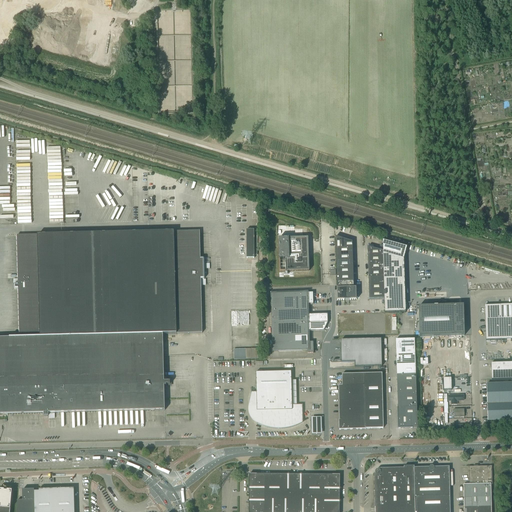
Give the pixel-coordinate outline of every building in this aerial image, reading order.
[(254,230),(247,230),(247,258),(255,258),(255,255),(257,255),(257,249),(255,249),(254,230)] [(19,338),(0,338),(0,414),(43,413),(44,416),(45,417),(48,417),(48,416),(48,413),(165,410),(163,334),(176,334),(202,333),(201,280),(204,280),(205,279),(204,259),(203,258),(200,258),(199,231),(17,236),(18,284),(15,284),(14,285),(14,289),(15,289),(18,289),(19,338)] [(307,237),(277,239),(278,272),(308,271),(307,237)] [(336,238),(335,237),(337,300),(337,301),(344,301),(350,300),(357,300),(356,300),(356,289),(354,289),(353,284),(354,284),(354,280),(353,280),(353,271),(353,266),(353,257),(353,253),(352,253),(352,242),(351,242),(349,241),(338,238),(336,237),(336,238)] [(380,251),(368,247),(369,278),(369,285),(369,299),(378,299),(384,299),(384,302),(385,313),(405,312),(405,301),(404,259),(407,247),(382,241),(383,251),(382,251),(380,251)] [(307,293),(271,294),(271,311),(307,311),(307,304),(313,304),(313,293),(307,294),(307,293)] [(246,294),(246,307),(255,307),(255,294),(246,294)] [(511,304),(500,305),(485,306),(486,354),(511,353),(511,304)] [(463,305),(419,307),(420,337),(464,336),(463,305)] [(307,311),(271,311),(271,324),(315,323),(315,317),(307,317),(307,311)] [(315,323),(271,324),(272,337),(308,336),(308,330),(315,330),(315,323)] [(308,336),(272,337),(272,352),(307,351),(307,353),(313,353),(313,343),(308,343),(308,336)] [(355,362),(355,366),(382,366),(381,339),(341,340),(342,362),(355,362)] [(414,339),(395,340),(396,356),(396,369),(398,428),(417,428),(414,339)] [(436,339),(437,348),(440,348),(441,350),(466,350),(466,339),(436,339)] [(234,350),(234,360),(246,360),(246,349),(234,350)] [(511,363),(491,364),(491,380),(511,379),(511,363)] [(251,393),(249,405),(256,407),(256,408),(253,412),(257,415),(257,424),(259,425),(261,426),(263,427),(265,427),(267,428),(269,428),(271,429),(273,429),(275,429),(278,429),(280,429),(282,429),(284,429),(286,429),(288,428),(290,428),(292,427),(294,427),(296,426),(298,425),(300,424),(302,423),(302,406),(298,406),(297,381),(293,381),(294,406),(292,406),(291,372),(256,373),(256,393),(251,393)] [(342,386),(338,386),(339,421),(338,421),(339,430),(365,429),(383,429),(382,374),(364,374),(342,375),(342,386)] [(444,390),(451,390),(451,378),(443,379),(444,390)] [(511,383),(487,384),(488,421),(511,420),(511,383)] [(467,392),(467,385),(452,385),(452,393),(467,392)] [(436,388),(427,389),(427,404),(437,404),(436,388)] [(463,396),(448,396),(448,403),(451,402),(451,406),(457,406),(457,402),(463,402),(463,396)] [(426,423),(434,423),(433,408),(425,408),(426,423)] [(464,410),(454,410),(454,419),(464,418),(464,410)] [(314,418),(311,418),(311,434),(315,434),(321,434),(321,418),(314,418)] [(375,474),(374,474),(374,511),(450,511),(449,467),(434,468),(432,466),(430,466),(429,468),(379,469),(379,470),(377,470),(375,472),(375,474)] [(469,485),(463,485),(464,511),(491,511),(491,485),(492,485),(492,466),(469,467),(469,485)] [(249,474),(248,511),(339,511),(340,475),(249,474)] [(0,511),(10,511),(12,491),(7,490),(7,489),(6,489),(6,488),(5,488),(5,489),(4,489),(4,490),(0,489),(0,511)] [(74,511),(74,489),(39,490),(39,492),(34,492),(34,511),(74,511)] [(34,511),(34,492),(34,490),(22,490),(22,500),(17,500),(16,511),(34,511)]
